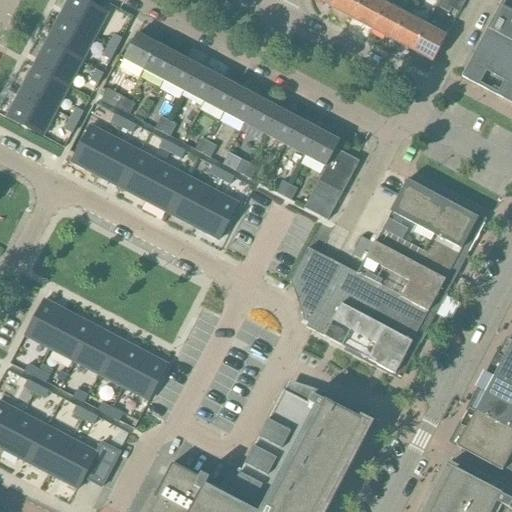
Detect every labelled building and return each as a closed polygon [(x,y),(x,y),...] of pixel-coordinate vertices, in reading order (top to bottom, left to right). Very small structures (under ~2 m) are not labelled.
[(83,0),(69,0),(59,20),(95,39),(109,13),(83,0)] [(316,0),(332,8),(336,0),(316,0)] [(336,0),(332,8),(334,9),(351,18),(360,0),(336,0)] [(371,29),(385,4),(377,0),(360,0),(351,18),(371,29)] [(462,0),(440,0),(439,3),(437,7),(450,14),(452,10),(460,14),(466,2),(462,0)] [(511,0),(504,0),(462,79),(511,105),(511,0)] [(392,40),(405,15),(385,4),(371,29),(392,40)] [(413,52),(426,26),(405,15),(392,40),(413,52)] [(59,20),(46,44),(82,63),(95,39),(59,20)] [(426,26),(413,52),(433,63),(447,37),(426,26)] [(113,35),(108,46),(116,50),(122,39),(113,35)] [(133,42),(123,60),(143,70),(156,45),(138,35),(137,35),(133,42)] [(46,44),(33,69),(69,87),(82,63),(46,44)] [(156,45),(143,70),(145,72),(165,82),(178,57),(158,46),(156,45)] [(108,46),(102,57),(110,61),(116,50),(108,46)] [(186,93),(200,68),(178,57),(165,82),(186,93)] [(206,104),(219,78),(200,68),(186,93),(206,104)] [(33,69),(20,93),(56,112),(69,87),(33,69)] [(95,70),(89,81),(97,85),(103,74),(95,70)] [(227,115),(241,90),(219,78),(206,104),(227,115)] [(108,90),(101,102),(121,112),(127,100),(108,90)] [(246,125),(261,100),(241,90),(227,115),(246,125)] [(8,117),(7,118),(42,137),(56,112),(20,93),(8,117)] [(127,100),(121,112),(123,113),(126,115),(130,117),(136,105),(129,101),(127,100)] [(266,136),(280,111),(261,100),(246,125),(266,136)] [(75,109),(69,120),(78,124),(83,113),(75,109)] [(287,147),(301,122),(280,111),(266,136),(287,147)] [(114,115),(110,124),(121,129),(125,121),(114,115)] [(170,138),(176,126),(161,118),(155,130),(170,138)] [(69,120),(64,131),(72,135),(78,124),(69,120)] [(125,121),(121,129),(132,135),(136,127),(125,121)] [(306,157),(320,132),(301,122),(287,147),(306,157)] [(89,128),(72,163),(96,175),(115,140),(89,128)] [(326,168),(336,150),(339,142),(320,132),(306,157),(326,168)] [(195,151),(210,159),(216,147),(201,139),(195,151)] [(115,140),(96,175),(121,188),(139,154),(115,140)] [(163,141),(159,149),(170,155),(174,147),(174,146),(163,141)] [(174,147),(170,155),(181,160),(185,153),(185,152),(174,146),(174,147)] [(332,186),(343,192),(359,162),(336,150),(326,168),(320,180),(332,186)] [(139,154),(121,188),(147,201),(164,167),(139,154)] [(251,181),(251,180),(257,169),(242,161),(235,172),(251,181)] [(164,167),(147,201),(172,214),(190,181),(164,167)] [(212,167),(208,175),(219,180),(222,173),(223,172),(212,167)] [(222,173),(219,180),(229,186),(233,178),(234,178),(223,172),(222,173)] [(328,221),(343,192),(332,186),(320,180),(305,209),(328,221)] [(190,181),(172,214),(195,226),(213,193),(190,181)] [(374,245),(444,283),(478,219),(406,181),(379,234),(374,245)] [(291,202),(297,190),(282,182),(276,194),(291,202)] [(213,193),(195,226),(219,239),(237,206),(213,193)] [(361,238),(352,255),(365,262),(374,245),(361,238)] [(428,313),(444,283),(374,245),(358,275),(428,313)] [(292,280),(290,283),(292,284),(293,290),(295,296),(297,301),(303,320),(303,321),(308,324),(306,328),(312,331),(324,337),(326,338),(331,341),(368,361),(395,375),(415,338),(428,313),(358,275),(328,259),(320,255),(317,254),(310,251),(308,250),(292,280)] [(44,303),(26,337),(51,349),(68,316),(69,315),(45,302),(44,303)] [(68,316),(51,349),(75,362),(93,328),(86,325),(69,315),(68,316)] [(93,328),(75,362),(99,375),(117,341),(93,328)] [(117,341),(99,375),(123,388),(141,354),(117,341)] [(511,387),(511,342),(503,360),(493,378),(511,387)] [(141,354),(123,388),(147,401),(161,376),(165,367),(161,364),(141,354)] [(27,365),(23,373),(34,379),(38,371),(27,365)] [(42,365),(39,370),(50,376),(53,370),(42,365)] [(38,371),(34,379),(45,385),(45,384),(49,376),(38,371)] [(511,387),(493,378),(489,386),(480,404),(475,413),(511,432),(511,387)] [(27,381),(23,389),(34,395),(38,386),(27,381)] [(38,386),(34,395),(45,400),(49,392),(38,386)] [(76,391),(72,399),(83,405),(86,399),(87,397),(76,391)] [(308,404),(284,392),(266,425),(230,494),(208,483),(209,479),(201,475),(200,477),(200,479),(192,475),(172,464),(167,473),(146,511),(323,511),(369,425),(340,410),(313,396),(308,404)] [(101,404),(97,412),(98,413),(108,418),(112,409),(101,404)] [(0,406),(0,448),(5,451),(22,417),(0,406)] [(76,407),(72,415),(83,421),(87,413),(76,407)] [(112,409),(108,418),(109,418),(119,423),(122,417),(123,415),(112,409)] [(87,413),(83,421),(94,427),(98,418),(87,413)] [(511,476),(511,432),(475,413),(465,431),(458,445),(457,448),(502,472),(502,471),(511,476)] [(22,417),(5,451),(29,463),(46,430),(22,417)] [(46,430),(29,463),(53,476),(70,442),(46,430)] [(70,442),(53,476),(77,488),(82,478),(94,455),(70,442)] [(94,455),(82,478),(102,488),(121,453),(100,443),(94,455)] [(511,511),(511,501),(502,496),(502,495),(447,466),(423,511),(511,511)]
